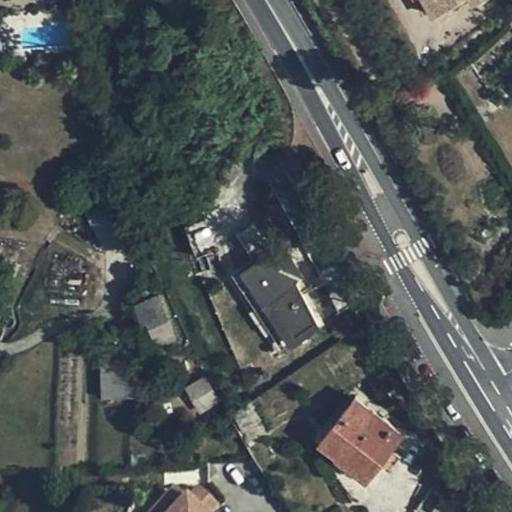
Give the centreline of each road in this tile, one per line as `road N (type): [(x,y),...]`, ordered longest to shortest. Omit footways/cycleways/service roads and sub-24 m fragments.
road 1 (primary): [(264,0),(378,223)]
road 2 (primary): [(397,212),(264,0)]
road 3 (primary): [(378,223),(477,400)]
road 4 (primary): [(500,383),(397,212)]
